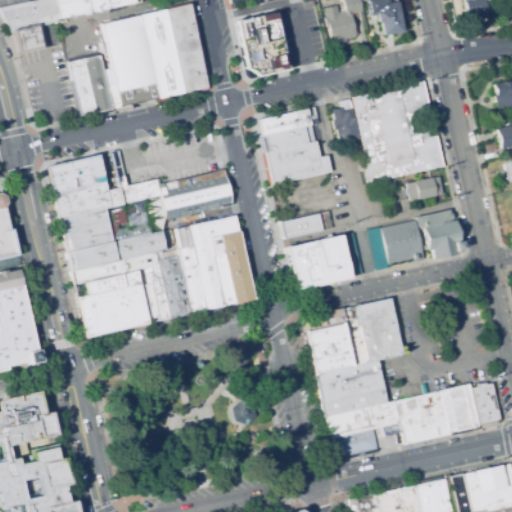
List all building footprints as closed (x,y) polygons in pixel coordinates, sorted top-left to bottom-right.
[(53,0),(58,19),(58,21),(38,25),(12,31),(9,31),(0,13),(0,9),(43,0),(53,0)] [(133,0),(134,4),(58,19),(53,0),(133,0)] [(231,11),(228,0),(256,0),(258,5),(231,11)] [(330,46),(321,8),(335,5),(337,13),(344,12),(341,0),(358,0),(361,11),(351,13),(356,34),(354,35),(354,37),(344,39),(344,42),(330,46)] [(386,0),(387,3),(396,1),(403,32),(382,36),(377,13),(370,14),(367,1),(374,0),(386,0)] [(484,0),(485,13),(466,14),(464,0),(484,0)] [(511,15),(500,17),(497,0),(511,0),(511,15)] [(188,5),(197,46),(172,52),(162,11),(188,5)] [(162,11),(172,52),(181,93),(157,99),(154,84),(139,16),(162,11)] [(232,20),(271,12),(283,68),(253,76),(242,68),(232,20)] [(109,69),(99,25),(139,16),(154,84),(139,87),(142,102),(117,108),(111,109),(102,71),(109,69)] [(38,25),(43,49),(17,54),(12,31),(38,25)] [(197,46),(207,88),(181,93),(172,52),(197,46)] [(111,109),(102,71),(99,56),(82,60),(94,113),(111,109)] [(82,60),(94,113),(78,117),(66,64),(82,60)] [(511,78),(511,107),(496,111),(492,93),(493,93),(491,83),(511,78)] [(363,161),(349,97),(371,92),(372,97),(397,91),(396,87),(422,81),(429,112),(407,117),(410,128),(432,123),(442,166),(368,183),(368,182),(364,182),(359,162),(363,161)] [(139,87),(154,84),(157,99),(142,102),(139,87)] [(356,138),(337,143),(334,129),(332,130),(329,120),(331,119),(329,110),(338,107),(336,102),(347,99),(356,138)] [(256,120),(305,109),(309,126),(260,137),(256,120)] [(511,147),(499,150),(494,126),(503,124),(502,121),(511,118),(511,147)] [(260,137),(309,126),(313,142),(264,153),(260,137)] [(264,153),(313,142),(316,158),(267,169),(264,153)] [(51,193),(45,167),(97,155),(104,182),(51,193)] [(267,169),(316,158),(325,156),(329,172),(271,185),(267,169)] [(511,182),(509,183),(509,181),(505,182),(501,163),(504,163),(504,161),(511,159),(511,182)] [(221,170),(229,206),(164,221),(155,185),(221,170)] [(441,194),(407,202),(403,183),(437,176),(439,182),(445,181),(446,186),(439,188),(441,194)] [(57,220),(51,193),(104,182),(106,191),(117,188),(121,206),(104,210),(57,220)] [(404,200),(389,203),(386,193),(401,190),(404,200)] [(0,197),(3,197),(16,255),(0,258),(0,197)] [(61,236),(57,220),(104,210),(107,226),(61,236)] [(413,218),(452,210),(461,251),(454,252),(455,254),(431,259),(429,250),(425,250),(421,229),(416,230),(413,218)] [(279,222),(326,212),(329,228),(283,238),(279,222)] [(233,216),(236,231),(217,235),(207,237),(189,241),(186,227),(233,216)] [(413,221),(421,260),(386,267),(378,229),(413,221)] [(61,236),(107,226),(111,241),(65,252),(61,236)] [(372,271),(363,230),(376,227),(385,268),(372,271)] [(69,271),(65,252),(111,241),(159,231),(163,250),(69,271)] [(236,231),(241,253),(222,258),(217,235),(236,231)] [(217,235),(222,258),(227,280),(233,303),(223,305),(207,237),(217,235)] [(289,269),(284,247),(340,235),(344,257),(289,269)] [(189,241),(207,237),(223,305),(205,310),(190,246),(189,241)] [(205,310),(190,313),(176,254),(175,249),(190,246),(205,310)] [(72,284),(69,271),(153,252),(154,259),(156,265),(144,268),(134,270),(72,284)] [(241,253),(246,276),(227,280),(222,258),(241,253)] [(190,313),(168,318),(156,265),(154,259),(176,254),(190,313)] [(289,269),(344,257),(349,279),(293,290),(289,269)] [(156,320),(144,268),(156,265),(168,318),(156,320)] [(156,320),(146,323),(137,284),(134,270),(144,268),(156,320)] [(28,363),(0,369),(0,273),(17,270),(36,351),(38,350),(41,363),(29,366),(28,363)] [(75,298),(72,284),(134,270),(137,284),(106,291),(75,298)] [(246,276),(252,299),(233,303),(227,280),(246,276)] [(146,323),(115,330),(106,291),(137,284),(146,323)] [(115,330),(84,337),(75,298),(106,291),(115,330)] [(371,303),(389,299),(400,356),(383,359),(371,303)] [(366,363),(354,306),(371,303),(383,359),(376,361),(366,363)] [(351,366),(343,325),(340,309),(354,306),(366,363),(351,366)] [(343,325),(323,329),(319,314),(340,309),(343,325)] [(323,329),(302,333),(299,318),(319,314),(323,329)] [(305,347),(302,333),(323,329),(343,325),(346,338),(305,347)] [(308,361),(305,347),(346,338),(348,352),(308,361)] [(308,361),(348,352),(351,366),(311,374),(308,361)] [(314,389),(311,374),(351,366),(366,363),(376,361),(379,375),(314,389)] [(317,403),(314,389),(379,375),(382,390),(317,403)] [(477,430),(468,389),(490,384),(499,425),(477,430)] [(439,393),(468,387),(468,389),(477,430),(448,436),(439,393)] [(317,403),(382,390),(385,404),(320,418),(317,403)] [(0,444),(0,398),(34,391),(40,415),(46,413),(52,437),(1,449),(0,444)] [(392,403),(439,393),(448,436),(401,446),(397,425),(392,403)] [(252,416),(242,425),(230,421),(228,408),(237,400),(249,404),(252,416)] [(320,418),(385,404),(392,403),(397,425),(371,430),(348,435),(325,440),(320,418)] [(348,435),(371,430),(375,450),(352,454),(348,435)] [(325,440),(348,435),(352,454),(329,459),(325,440)] [(71,500),(73,511),(0,511),(0,461),(13,458),(15,464),(30,461),(28,452),(52,447),(54,458),(61,456),(67,484),(61,485),(64,501),(71,500)] [(468,511),(460,475),(508,464),(511,482),(511,506),(483,511),(468,511)] [(455,511),(448,478),(460,475),(468,511),(455,511)] [(418,511),(412,486),(442,480),(448,511),(418,511)] [(412,486),(418,511),(367,511),(364,497),(412,486)]
